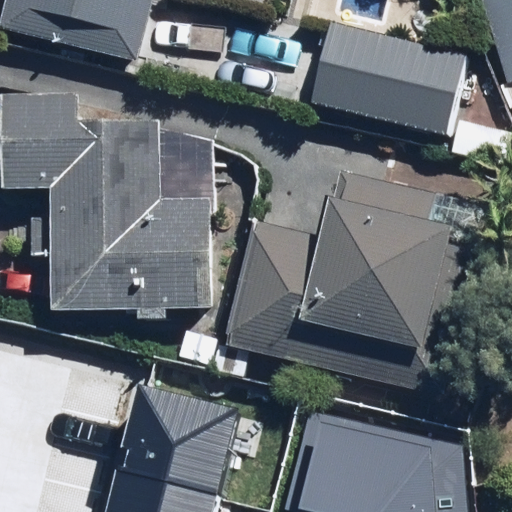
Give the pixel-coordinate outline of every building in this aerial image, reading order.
[(8,0),(2,30),(144,62),(157,0),(8,0)] [(511,0),(481,0),(506,87),(511,85),(511,0)] [(470,56),(332,26),(314,109),(452,139),(470,56)] [(4,192),(57,192),(57,313),(216,314),(216,127),(106,127),(106,96),(4,96),(4,192)] [(261,220),(230,347),(453,401),(492,240),(429,225),(437,192),(349,171),(333,237),(261,220)] [(239,408),(137,382),(120,446),(128,449),(122,472),(216,495),(239,408)] [(322,416),(294,511),(465,511),(460,455),(322,416)] [(122,472),(115,470),(104,511),(212,511),(216,495),(122,472)]
